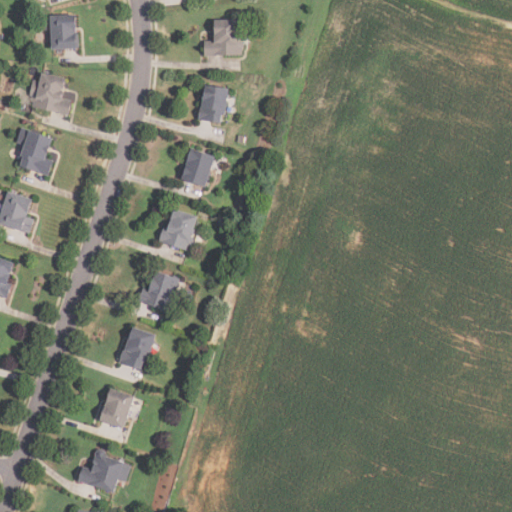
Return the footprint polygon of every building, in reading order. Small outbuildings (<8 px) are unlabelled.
[(77,50),(77,17),(51,17),(51,50),(77,50)] [(241,20),(215,20),(215,44),(205,44),(205,55),(241,55),(241,20)] [(70,115),(73,100),(62,98),(66,78),(39,73),(32,107),(70,115)] [(223,124),(229,89),(205,85),(199,120),(223,124)] [(50,176),(54,162),(47,160),(53,138),(30,131),(20,167),(50,176)] [(182,180),(206,188),(216,155),(191,148),(182,180)] [(35,219),(29,217),(34,200),(8,192),(0,221),(0,225),(31,234),(35,219)] [(162,244),(190,250),(198,216),(170,209),(162,244)] [(0,295),(6,298),(18,265),(0,259),(0,295)] [(180,279),(155,273),(150,294),(142,292),(139,304),(173,312),(180,279)] [(121,364),(145,371),(156,335),(132,327),(121,364)] [(99,421),(124,429),(135,400),(110,391),(99,421)] [(79,481),(115,494),(120,480),(125,482),(131,465),(97,453),(90,474),(82,471),(79,481)]
